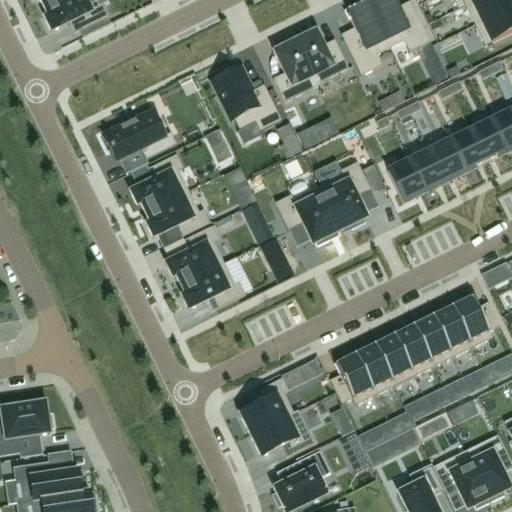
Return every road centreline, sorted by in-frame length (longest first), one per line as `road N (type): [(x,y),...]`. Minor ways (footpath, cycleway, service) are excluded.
road 1 (residential): [(511,234),(183,395)]
road 2 (residential): [(31,94),(183,395)]
road 3 (residential): [(31,94),(223,0)]
road 4 (residential): [(141,511),(68,358)]
road 5 (residential): [(68,358),(0,220)]
road 6 (residential): [(183,395),(235,511)]
